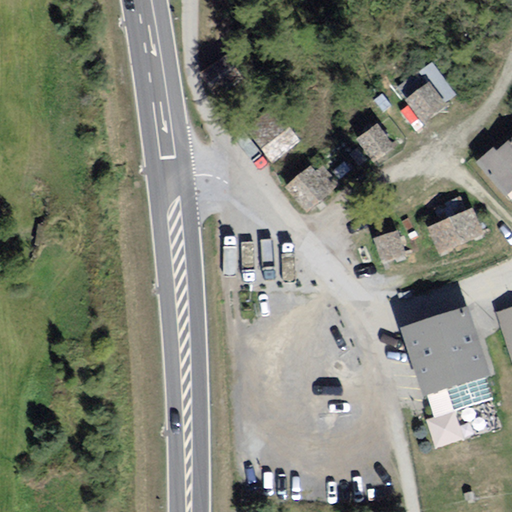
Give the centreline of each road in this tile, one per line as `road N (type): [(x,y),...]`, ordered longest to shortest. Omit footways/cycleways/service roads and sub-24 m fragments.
road 1 (secondary): [(143,0),(185,339),(188,511)]
road 2 (track): [(301,244),(476,120),(511,47)]
road 3 (track): [(413,511),(385,386),(356,313)]
road 4 (track): [(243,179),(191,73),(188,0)]
